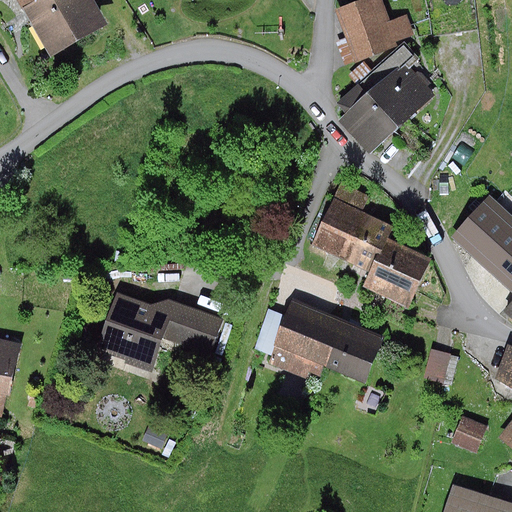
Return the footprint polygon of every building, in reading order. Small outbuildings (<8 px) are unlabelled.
[(18,0),(52,58),(109,25),(95,0),(18,0)] [(378,0),(340,14),(358,61),(398,47),(396,41),(410,35),(404,20),(389,26),(378,0)] [(405,46),(363,83),(402,125),(434,96),(409,68),(418,61),(405,46)] [(402,125),(363,83),(338,105),(346,114),(338,121),(369,155),(402,125)] [(341,183),(333,200),(363,213),(370,196),(341,183)] [(511,215),(490,196),(453,237),(511,290),(511,215)] [(363,213),(333,200),(313,246),(370,271),(363,287),(408,307),(430,259),(385,239),(391,225),(363,213)] [(157,306),(117,294),(99,349),(153,367),(162,339),(168,321),(159,317),(157,306)] [(385,338),(293,302),(288,316),(272,357),(269,364),(306,378),(309,372),(321,377),(325,367),(367,384),(385,338)] [(168,321),(162,339),(212,356),(223,320),(174,304),(168,321)] [(272,357),(288,316),(269,309),(255,350),(272,357)] [(21,344),(0,339),(0,419),(3,420),(21,344)] [(511,346),(508,345),(494,380),(511,388),(511,346)] [(431,350),(424,378),(444,382),(450,354),(431,350)] [(33,391),(28,407),(37,409),(42,394),(33,391)] [(487,425),(462,416),(452,444),(477,453),(487,425)] [(511,424),(500,439),(511,448),(511,424)] [(149,425),(142,441),(162,450),(169,434),(149,425)] [(511,511),(511,506),(449,487),(441,511),(511,511)]
